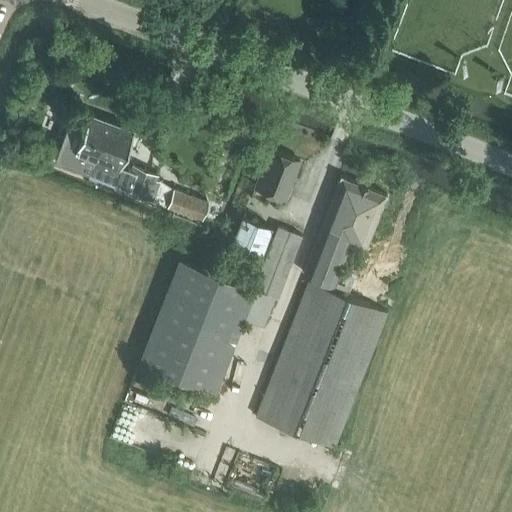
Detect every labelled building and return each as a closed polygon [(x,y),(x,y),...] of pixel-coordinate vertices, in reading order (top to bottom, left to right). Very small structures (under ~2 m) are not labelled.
[(72,111),(54,159),(88,172),(101,138),(108,141),(115,122),(89,112),(87,117),(72,111)] [(101,138),(88,172),(124,186),(131,169),(120,165),(134,129),(115,122),(108,141),(101,138)] [(284,197),(299,161),(270,150),(255,186),(284,197)] [(124,186),(124,188),(136,192),(145,168),(133,163),(131,169),(124,186)] [(145,168),(136,192),(148,197),(157,172),(145,168)] [(387,194),(341,176),(304,272),(335,285),(352,242),(366,247),(387,194)] [(165,205),(202,219),(209,200),(172,186),(165,205)] [(243,216),(231,247),(261,257),(272,227),(243,216)] [(252,289),(242,317),(263,325),(275,295),(278,297),(302,234),(278,224),(254,286),(252,286),(251,288),(252,289)] [(180,258),(140,362),(214,391),(242,317),(252,289),(251,288),(252,286),(180,258)] [(309,280),(256,415),(335,446),(383,321),(387,310),(383,309),(373,305),(309,280)] [(154,383),(149,393),(172,404),(177,394),(154,383)] [(205,397),(200,409),(215,415),(220,404),(205,397)]
